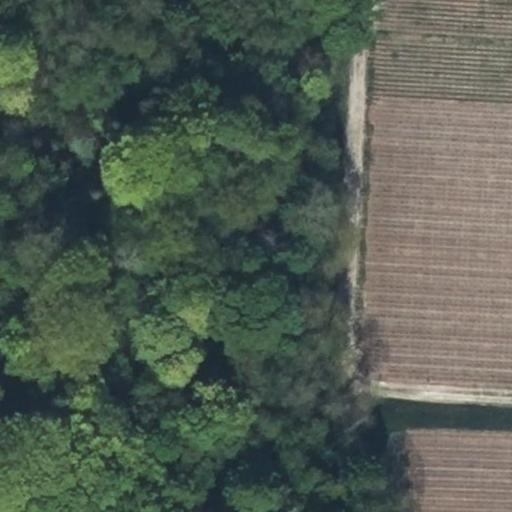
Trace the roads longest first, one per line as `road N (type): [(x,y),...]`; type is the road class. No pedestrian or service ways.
road 1 (track): [(372,0),(359,35),(351,108),(346,318),(352,425),(385,511)]
road 2 (track): [(350,384),(511,396)]
